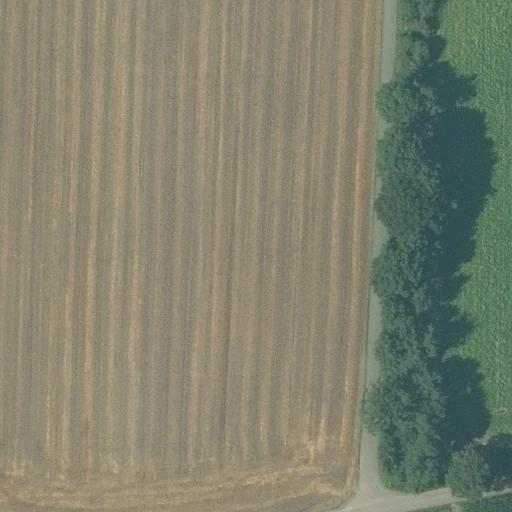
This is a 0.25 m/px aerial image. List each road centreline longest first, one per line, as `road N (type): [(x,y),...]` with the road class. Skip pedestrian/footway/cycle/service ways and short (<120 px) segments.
road 1 (residential): [(367,511),(390,0)]
road 2 (unclassified): [(370,511),(511,483)]
